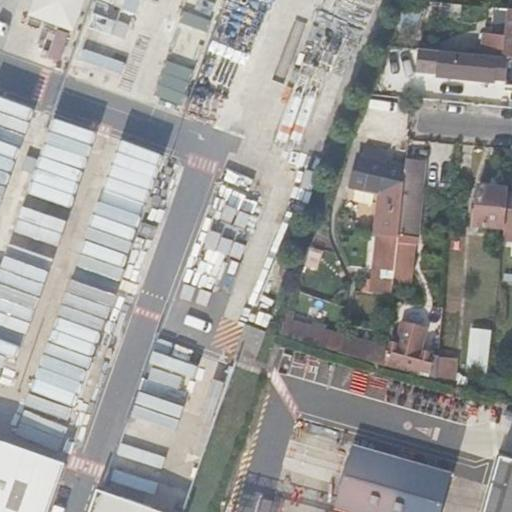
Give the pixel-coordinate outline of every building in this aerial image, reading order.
[(34,0),(29,15),(76,30),(86,0),(34,0)] [(99,0),(81,54),(104,61),(123,0),(99,0)] [(350,81),(373,21),(333,6),(309,66),(350,81)] [(511,59),(437,52),(434,73),(511,80),(511,59)] [(159,183),(167,155),(109,138),(101,166),(159,183)] [(378,192),(373,231),(397,234),(403,173),(381,170),(384,152),(364,148),(361,157),(355,155),(348,184),(378,192)] [(415,237),(425,160),(405,158),(403,173),(397,234),(415,237)] [(97,176),(88,203),(146,222),(154,195),(97,176)] [(186,274),(234,292),(268,199),(220,181),(186,274)] [(479,191),(474,228),(504,231),(504,227),(508,198),(508,194),(479,191)] [(337,353),(342,337),(283,320),(277,336),(337,353)] [(399,351),(385,349),(383,366),(412,374),(412,370),(428,372),(430,355),(418,353),(420,330),(401,327),(399,351)] [(467,370),(487,373),(492,329),(472,327),(467,370)] [(385,349),(342,337),(337,353),(383,366),(385,349)] [(144,404),(183,413),(197,354),(157,345),(144,404)] [(438,357),(436,381),(451,385),(454,360),(438,357)] [(495,413),(511,418),(511,402),(506,401),(499,399),(495,413)] [(133,417),(128,441),(170,450),(175,426),(133,417)] [(353,445),(333,511),(443,511),(455,475),(353,445)] [(0,451),(0,511),(59,511),(72,479),(0,451)] [(511,511),(511,463),(502,460),(486,511),(511,511)]
